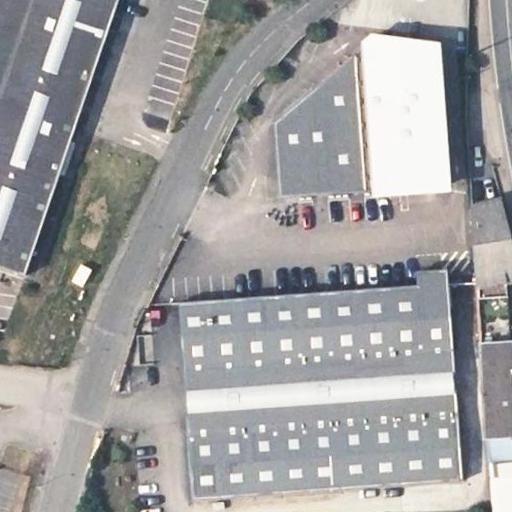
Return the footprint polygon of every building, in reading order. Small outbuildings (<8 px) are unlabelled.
[(0,0),(0,266),(28,276),(120,0),(0,0)] [(167,119),(185,66),(162,58),(144,111),(167,119)] [(430,70),(369,65),(268,147),(274,223),(441,210),(430,70)] [(472,238),(511,233),(501,198),(470,208),(472,238)] [(511,234),(511,233),(472,238),(476,285),(511,280),(511,234)] [(417,288),(176,308),(193,497),(460,475),(445,273),(416,275),(417,288)] [(508,333),(511,318),(511,301),(488,294),(482,316),(497,321),(494,329),(508,333)] [(511,344),(482,344),(487,439),(511,439),(511,344)]
